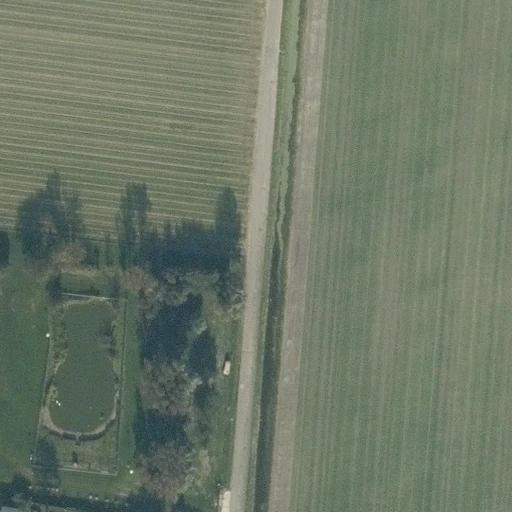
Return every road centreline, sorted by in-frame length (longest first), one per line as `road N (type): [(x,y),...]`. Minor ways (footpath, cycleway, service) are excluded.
road 1 (unclassified): [(235,511),(278,0)]
road 2 (track): [(19,472),(126,491),(189,511)]
